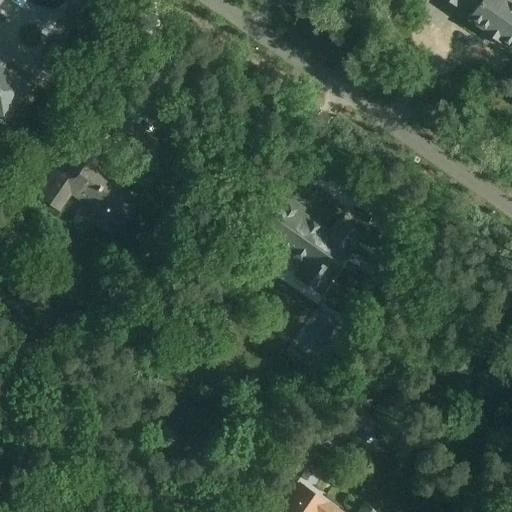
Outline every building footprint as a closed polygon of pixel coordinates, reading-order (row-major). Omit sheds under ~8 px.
[(14,7),(17,9),(22,0),(0,0),(0,27),(1,28),(14,7)] [(426,0),(507,55),(511,47),(511,9),(498,0),(426,0)] [(0,53),(0,107),(27,78),(0,53)] [(121,139),(86,115),(35,190),(64,210),(73,198),(123,232),(152,190),(107,159),(121,139)] [(298,274),(327,293),(369,231),(340,211),(330,226),(260,178),(236,214),(306,262),(298,274)] [(348,511),(303,476),(274,511),(348,511)]
